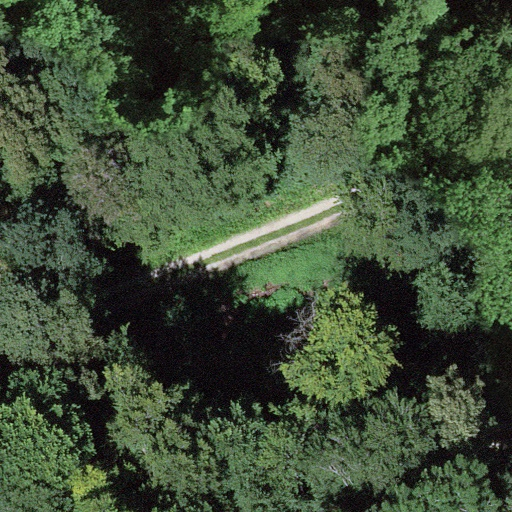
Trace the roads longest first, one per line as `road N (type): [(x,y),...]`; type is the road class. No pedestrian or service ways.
road 1 (track): [(511,136),(246,257),(0,345)]
road 2 (track): [(511,431),(139,428),(0,416)]
